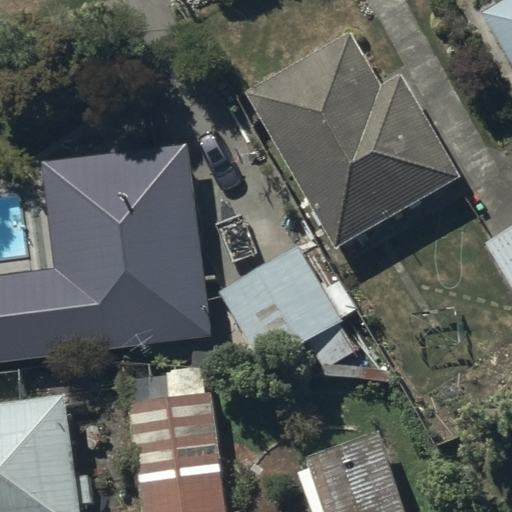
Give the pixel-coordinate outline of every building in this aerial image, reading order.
[(511,9),(484,26),(511,73),(511,9)] [(351,44),(246,105),(339,264),(467,189),(406,85),(383,98),(351,44)] [(0,375),(213,351),(190,155),(45,171),(57,282),(0,288),(0,375)] [(511,236),(484,254),(511,300),(511,236)] [(298,257),(222,303),(268,380),(311,354),(326,378),(359,358),(298,257)] [(228,511),(216,404),(135,414),(146,511),(228,511)] [(78,483),(68,410),(0,419),(0,511),(94,511),(91,482),(78,483)] [(308,511),(417,511),(391,443),(310,474),(312,480),(298,485),(308,511)]
